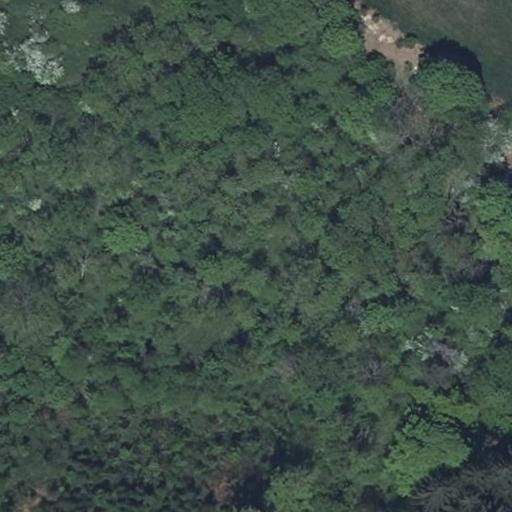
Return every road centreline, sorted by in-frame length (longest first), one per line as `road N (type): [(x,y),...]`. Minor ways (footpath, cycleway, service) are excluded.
road 1 (track): [(511,314),(310,0)]
road 2 (track): [(384,511),(413,473),(511,453)]
